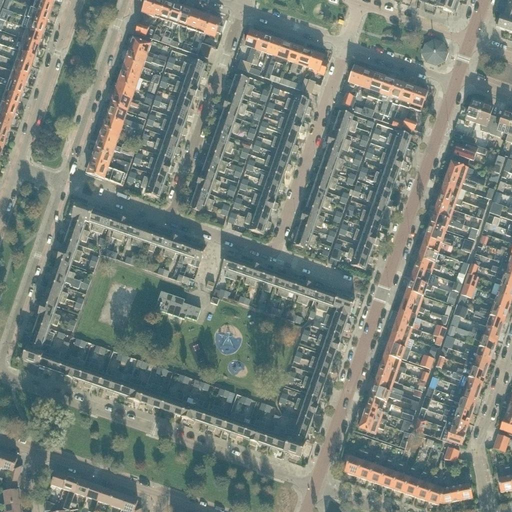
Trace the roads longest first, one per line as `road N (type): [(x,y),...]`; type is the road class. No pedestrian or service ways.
road 1 (unclassified): [(315,487),(455,83)]
road 2 (residential): [(315,487),(0,370)]
road 3 (residential): [(242,8),(170,220)]
road 4 (residential): [(275,255),(346,44)]
road 5 (residential): [(0,367),(64,182)]
road 6 (residential): [(64,182),(129,0)]
road 7 (residential): [(74,0),(18,165)]
road 8 (residential): [(511,357),(480,454),(488,511)]
road 9 (residential): [(36,453),(160,495)]
